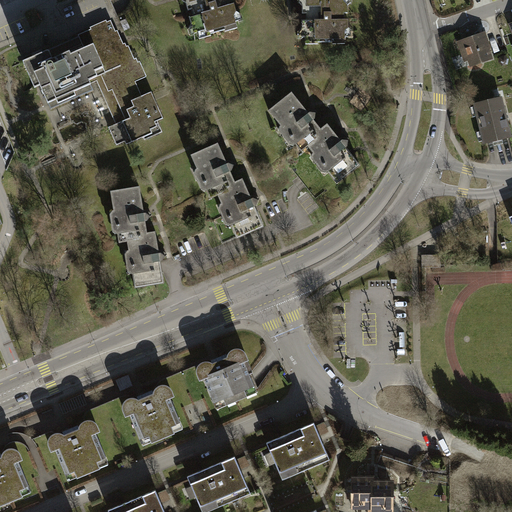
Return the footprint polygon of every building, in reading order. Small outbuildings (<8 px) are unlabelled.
[(187,0),(186,3),(188,11),(191,10),(193,16),(189,17),(192,25),(196,27),(199,39),(211,36),(211,34),(225,30),(226,31),(237,28),(234,16),(236,12),(234,4),(231,5),(229,0),(187,0)] [(344,2),(344,0),(305,0),(305,3),(302,7),(302,14),(305,14),(305,20),(302,20),(302,29),(305,32),(306,44),(318,44),(318,42),(333,42),(333,44),(345,44),(345,32),(348,27),(348,20),(345,20),(345,13),(348,13),(348,6),(344,2)] [(67,42),(23,61),(35,88),(40,86),(50,109),(93,90),(89,80),(101,75),(109,91),(112,90),(133,81),(144,76),(136,58),(133,60),(125,43),(122,45),(111,20),(104,23),(106,27),(98,30),(96,27),(78,35),(79,37),(73,39),(75,43),(72,45),(69,46),(67,42)] [(486,34),(461,42),(468,67),(494,59),(486,34)] [(133,81),(112,90),(125,120),(109,127),(116,145),(125,141),(127,144),(143,137),(144,140),(162,132),(158,121),(163,118),(157,104),(151,92),(140,96),(133,81)] [(301,151),(308,146),(313,142),(310,138),(321,129),(314,120),(315,119),(315,113),(310,113),(309,114),(292,92),(269,111),(301,151)] [(501,98),(475,104),(485,142),(510,136),(501,98)] [(327,124),(321,129),(310,138),(313,142),(308,146),(337,183),(360,165),(346,147),(347,146),(348,141),(343,140),(341,141),(327,124)] [(211,198),(218,195),(224,192),(222,188),(235,182),(230,171),(232,170),(234,165),(229,163),(227,164),(218,143),(191,155),(211,198)] [(242,179),(235,182),(222,188),(224,192),(218,195),(237,238),(264,226),(255,206),(256,205),(258,200),(253,198),(251,199),(242,179)] [(119,243),(127,241),(134,240),(133,235),(147,232),(145,221),(147,221),(150,216),(145,213),(144,213),(140,187),(111,191),(119,243)] [(155,231),(147,232),(133,235),(134,240),(127,241),(135,288),(164,283),(160,261),(162,261),(165,256),(161,253),(159,253),(155,231)] [(441,255),(421,255),(422,268),(442,268),(441,255)] [(197,373),(200,379),(204,378),(214,402),(254,386),(252,381),(244,361),(247,359),(245,353),(242,350),(239,349),(236,349),(232,350),(230,352),(229,355),(228,357),(213,364),(210,362),(207,361),(203,362),(200,364),(198,367),(197,370),(197,373)] [(132,385),(128,375),(116,380),(121,390),(132,385)] [(124,409),(126,415),(130,414),(140,439),(180,422),(170,397),(174,395),(171,389),(169,387),(166,385),(162,385),(159,386),(156,388),(154,390),(154,394),(138,400),(137,399),(134,398),(131,397),(128,399),(125,401),(123,404),(123,406),(124,409)] [(87,404),(83,394),(60,404),(64,414),(87,404)] [(49,444),(52,450),(55,449),(66,474),(106,457),(96,432),(99,431),(97,425),(94,422),(91,420),(87,420),(84,421),(82,422),(80,425),(80,429),(64,435),(62,434),(59,433),(56,433),(53,434),(50,436),(49,439),(49,441),(49,444)] [(314,422),(267,442),(278,468),(285,464),(290,476),(322,463),(317,451),(325,447),(314,422)] [(0,496),(29,485),(18,460),(22,459),(19,453),(17,450),(14,448),(9,448),(6,450),(4,452),(3,454),(2,456),(0,457),(0,496)] [(235,456),(188,476),(198,501),(206,498),(211,510),(243,496),(238,484),(246,481),(235,456)] [(361,506),(372,506),(373,482),(373,478),(367,478),(366,477),(363,477),(362,478),(353,478),(353,487),(348,487),(347,497),(353,497),(353,504),(359,504),(361,506)] [(379,482),(373,482),(372,506),(373,510),(384,510),(385,508),(392,508),(392,496),(390,496),(390,493),(391,493),(392,492),(392,482),(384,482),(383,481),(379,481),(379,482)] [(165,511),(156,490),(108,510),(109,511),(165,511)]
